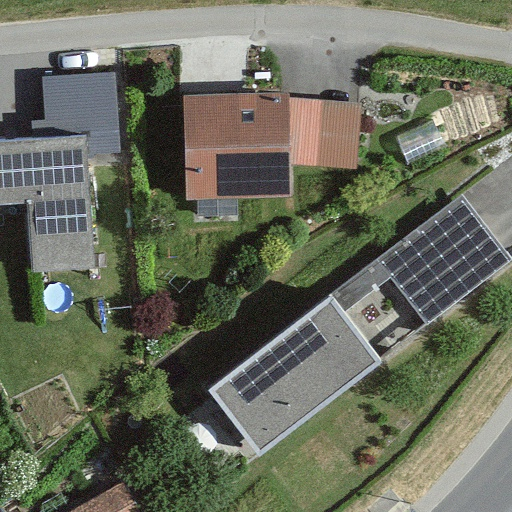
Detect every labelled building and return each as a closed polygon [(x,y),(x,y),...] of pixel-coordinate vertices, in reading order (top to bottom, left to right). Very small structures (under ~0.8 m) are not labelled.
[(0,193),(37,191),(41,259),(99,255),(93,147),(120,146),(115,63),(37,68),(41,128),(0,130),(0,193)] [(294,91),(187,90),(187,194),(294,194),(294,91)] [(365,100),(322,96),(316,160),(359,164),(365,100)] [(511,251),(463,190),(216,387),(273,457),(511,266),(511,251)] [(130,470),(61,505),(64,511),(150,511),(151,511),(130,470)] [(392,488),(367,508),(370,511),(388,511),(402,502),(392,488)]
